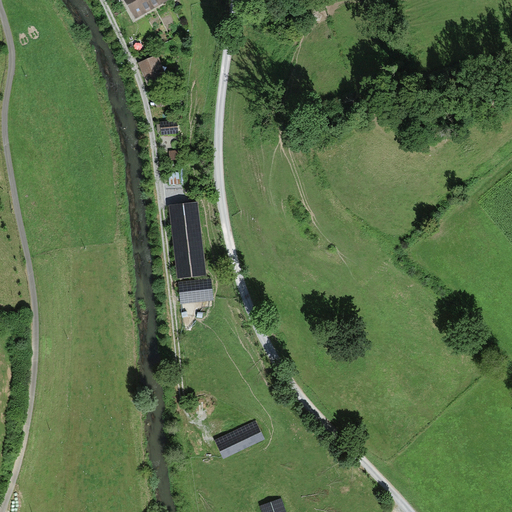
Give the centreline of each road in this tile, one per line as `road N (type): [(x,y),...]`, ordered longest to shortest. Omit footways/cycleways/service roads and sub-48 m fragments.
road 1 (track): [(406,511),(287,381),(237,276),(217,141),(233,0)]
road 2 (track): [(191,511),(147,116),(101,0)]
